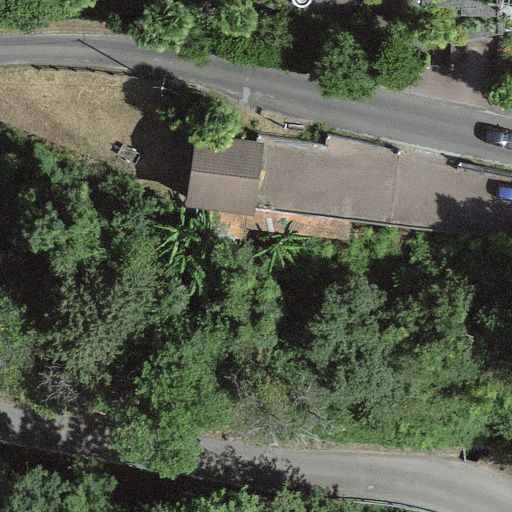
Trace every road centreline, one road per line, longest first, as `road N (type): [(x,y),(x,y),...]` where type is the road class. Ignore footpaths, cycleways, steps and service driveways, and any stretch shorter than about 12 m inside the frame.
road 1 (unclassified): [(0,51),(139,55),(511,145)]
road 2 (unclassified): [(510,511),(406,479),(210,457),(0,417)]
